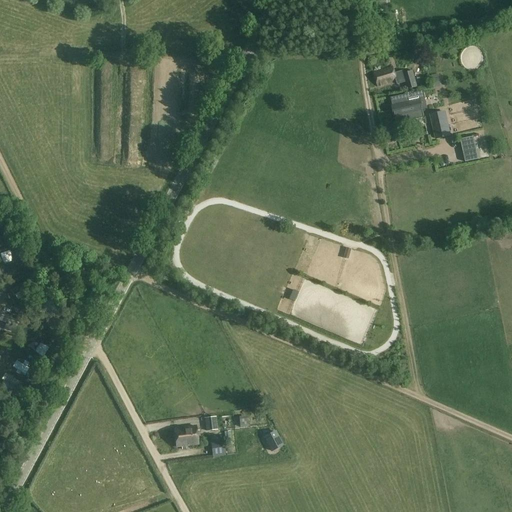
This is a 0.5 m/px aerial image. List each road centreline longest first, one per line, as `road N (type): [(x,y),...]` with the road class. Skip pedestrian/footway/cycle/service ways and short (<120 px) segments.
road 1 (tertiary): [(4,511),(273,0)]
road 2 (track): [(511,439),(130,272)]
road 3 (track): [(185,511),(0,156)]
road 4 (track): [(378,162),(355,0)]
